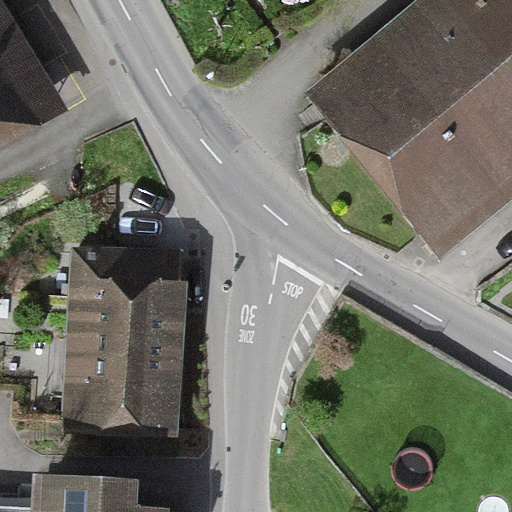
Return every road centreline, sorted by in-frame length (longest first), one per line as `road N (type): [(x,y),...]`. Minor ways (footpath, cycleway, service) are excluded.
road 1 (residential): [(246,511),(255,353),(286,224)]
road 2 (tertiary): [(286,224),(210,149),(119,0)]
road 3 (tertiary): [(511,359),(286,224)]
